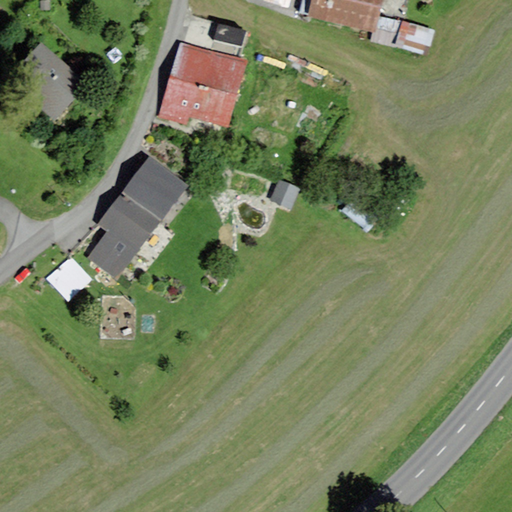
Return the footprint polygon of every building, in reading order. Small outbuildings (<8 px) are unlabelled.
[(378,0),(312,0),(310,11),(372,26),(378,0)] [(435,32),(405,26),(399,53),(429,59),(435,32)] [(243,62),(184,46),(166,111),(204,122),(224,128),(243,62)] [(92,86),(44,47),(11,86),(59,125),(92,86)] [(195,192),(155,162),(100,227),(110,236),(89,260),(118,284),(195,192)] [(301,191),(279,182),(272,197),(295,206),(301,191)] [(72,260),(49,281),(70,306),(94,285),(72,260)]
